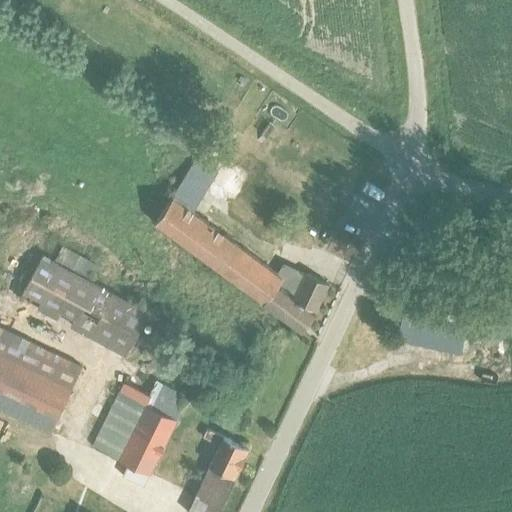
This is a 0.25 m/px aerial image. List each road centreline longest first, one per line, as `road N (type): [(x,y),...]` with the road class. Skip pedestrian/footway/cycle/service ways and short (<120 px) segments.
road 1 (unclassified): [(419,167),(168,0)]
road 2 (unclassified): [(367,266),(249,511)]
road 3 (unclassified): [(419,167),(405,0)]
